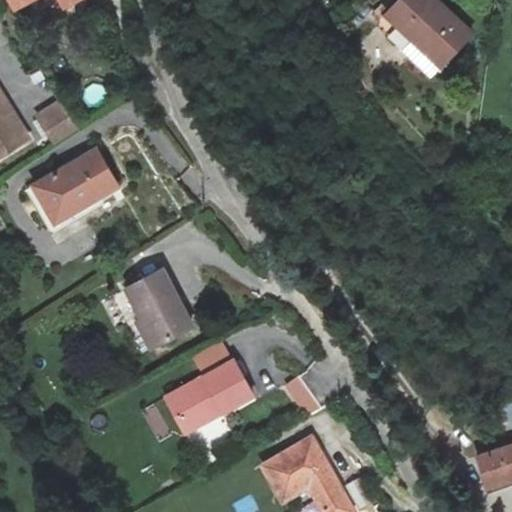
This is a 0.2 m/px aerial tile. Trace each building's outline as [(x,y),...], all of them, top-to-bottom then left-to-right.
[(471,36),(434,0),(401,0),(379,23),(432,75),(471,36)] [(0,153),(29,135),(0,89),(0,153)] [(56,142),(79,126),(64,97),(37,117),(56,142)] [(118,191),(94,152),(30,192),(53,231),(118,191)] [(194,328),(162,271),(127,291),(143,321),(136,325),(151,352),(194,328)] [(160,401),(181,437),(253,397),(232,360),(160,401)] [(301,417),(321,407),(305,374),(285,384),(301,417)] [(154,403),(141,409),(157,441),(170,434),(154,403)] [(208,444),(232,432),(224,416),(200,428),(208,444)] [(310,434),(262,462),(284,500),(309,487),(324,511),(353,511),(352,508),(354,506),(310,434)] [(511,479),(511,447),(481,459),(491,487),(511,479)] [(359,478),(346,485),(360,507),(373,500),(359,478)]
